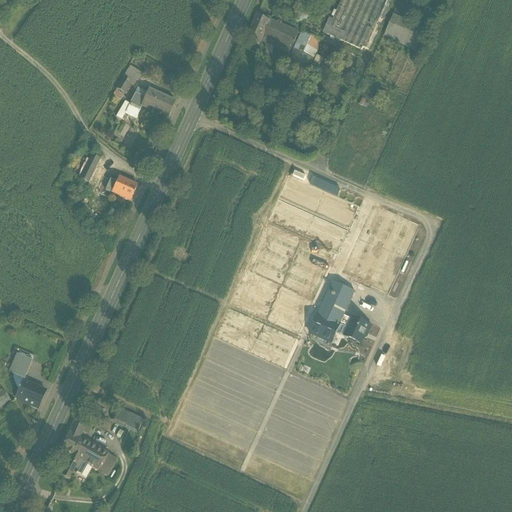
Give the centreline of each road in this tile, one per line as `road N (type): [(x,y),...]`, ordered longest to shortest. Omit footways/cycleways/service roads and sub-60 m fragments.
road 1 (track): [(191,115),(444,226),(308,511)]
road 2 (primary): [(16,511),(244,0)]
road 3 (track): [(160,187),(85,129),(59,83),(6,39),(0,24)]
road 4 (track): [(401,0),(321,172)]
road 5 (track): [(116,440),(128,470),(106,503),(25,490)]
